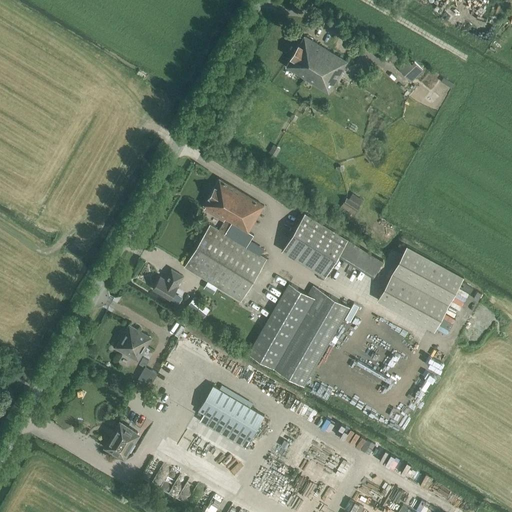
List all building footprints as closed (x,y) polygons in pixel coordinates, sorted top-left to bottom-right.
[(329,93),(348,61),(305,34),(285,66),(329,93)] [(249,231),(265,205),(219,177),(203,205),(225,218),(219,229),(210,224),(184,267),(241,302),(267,258),(247,246),(254,235),(249,231)] [(306,212),(283,250),(325,276),(338,255),(348,238),(306,212)] [(460,277),(407,248),(378,301),(431,330),(460,277)] [(174,300),(188,276),(175,269),(169,279),(164,276),(156,290),(174,300)] [(308,295),(287,284),(250,351),(303,383),(349,307),(312,287),(308,295)] [(195,296),(188,305),(203,317),(210,309),(195,296)] [(138,361),(138,360),(152,337),(129,323),(115,347),(138,361)] [(150,385),(159,371),(146,363),(138,378),(150,385)] [(250,440),(265,415),(213,384),(198,409),(250,440)] [(120,419),(104,446),(125,459),(130,449),(131,450),(136,442),(135,441),(141,432),(120,419)]
